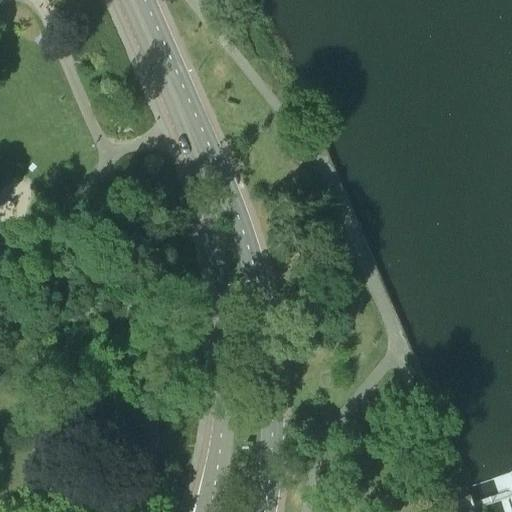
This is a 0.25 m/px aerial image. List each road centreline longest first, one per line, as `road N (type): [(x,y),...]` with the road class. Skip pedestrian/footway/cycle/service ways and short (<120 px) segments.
road 1 (secondary): [(264,511),(271,374),(256,279),(232,202),(144,0)]
road 2 (secondary): [(122,0),(192,171),(219,288),(223,402),(207,511)]
